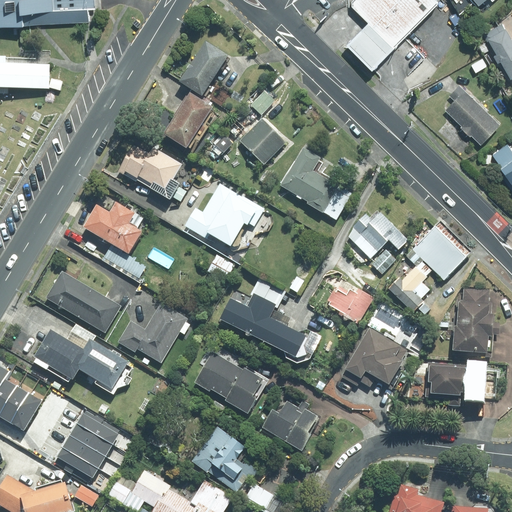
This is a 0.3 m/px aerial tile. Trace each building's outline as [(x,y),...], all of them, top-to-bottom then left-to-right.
[(0,0),(2,24),(89,21),(88,0),(0,0)] [(439,3),(436,0),(346,0),(369,25),(347,44),(369,67),(439,3)] [(511,43),(502,25),(482,35),(494,56),(491,57),(495,63),(497,62),(507,79),(509,78),(511,83),(511,43)] [(208,98),(234,57),(210,42),(185,83),(194,88),(208,98)] [(51,78),(51,64),(0,64),(0,89),(51,90),(51,88),(59,90),(62,82),(51,78)] [(461,91),(457,86),(448,96),(452,100),(442,110),(459,126),(458,128),(467,136),(469,135),(478,144),(498,124),(462,90),(461,91)] [(208,98),(194,88),(175,117),(179,119),(169,136),(192,151),(219,109),(211,104),(213,101),(208,98)] [(266,92),(261,88),(250,100),(254,104),(253,106),(263,115),(277,101),(267,91),(266,92)] [(289,143),(264,119),(243,142),(268,166),(289,143)] [(236,147),(225,136),(211,150),(222,162),(236,147)] [(511,153),(506,145),(491,155),(500,168),(496,171),(511,192),(511,153)] [(187,167),(158,150),(154,157),(136,146),(121,171),(139,183),(140,181),(174,201),(183,184),(178,181),(187,167)] [(340,221),(356,195),(343,187),(317,171),(324,159),(307,148),(284,186),(312,203),(311,205),(327,214),(327,213),(340,221)] [(222,184),(206,213),(198,208),(187,227),(210,240),(212,235),(238,249),(251,226),(254,228),(255,226),(258,228),(268,210),(245,196),(245,197),(222,184)] [(141,215),(121,203),(114,214),(101,206),(88,229),(134,256),(147,234),(142,230),(142,229),(135,225),(141,215)] [(411,242),(382,213),(374,221),(368,214),(355,228),(350,237),(362,250),(359,253),(366,261),(370,257),(373,260),(392,241),(402,251),(411,242)] [(434,271),(446,282),(469,259),(436,227),(413,250),(434,271)] [(397,260),(387,250),(373,265),(383,275),(397,260)] [(434,271),(413,250),(406,257),(417,268),(404,282),(400,278),(390,289),(415,314),(426,303),(423,300),(431,291),(423,284),(428,278),(428,277),(434,271)] [(238,266),(219,255),(210,271),(228,282),(238,266)] [(49,299),(109,334),(124,307),(65,272),(49,299)] [(287,289),(298,295),(301,287),(291,282),(287,289)] [(342,288),(339,293),(336,291),(330,301),(334,303),(332,306),(343,313),(343,314),(361,325),(377,299),(361,289),(359,293),(353,290),(351,294),(342,288)] [(456,355),(495,358),(496,339),(498,339),(500,317),(494,316),(495,303),(491,303),(492,291),(466,289),(465,301),(459,300),(456,343),(457,343),(456,355)] [(223,320),(300,359),(311,337),(273,318),(279,306),(256,294),(249,307),(233,299),(223,320)] [(165,364),(190,320),(163,304),(148,330),(134,322),(121,343),(139,353),(141,350),(165,364)] [(436,325),(439,320),(432,316),(429,321),(436,325)] [(207,323),(202,320),(198,326),(203,329),(207,323)] [(371,329),(343,378),(358,387),(361,382),(371,388),(376,381),(394,391),(409,364),(403,361),(409,351),(371,329)] [(90,356),(89,351),(55,331),(39,358),(42,360),(40,364),(72,384),(74,380),(78,382),(84,371),(83,367),(90,356)] [(83,367),(84,371),(117,391),(133,364),(95,341),(89,351),(90,356),(83,367)] [(227,401),(251,415),(260,399),(257,398),(267,381),(247,369),(246,371),(213,352),(196,383),(211,392),(212,390),(229,399),(227,401)] [(464,398),(484,399),(487,368),(431,363),(428,398),(452,400),(451,406),(463,407),(464,398)] [(327,384),(319,379),(315,386),(323,390),(327,384)] [(53,387),(60,391),(63,386),(56,382),(53,387)] [(0,419),(38,441),(45,429),(36,424),(44,410),(19,395),(13,405),(9,403),(0,419)] [(214,405),(225,411),(227,407),(216,401),(214,405)] [(264,428),(306,454),(316,437),(313,435),(323,419),(309,411),(312,406),(304,402),(300,409),(289,402),(281,414),(275,410),(264,428)] [(254,427),(259,419),(253,415),(249,423),(254,427)] [(212,474),(239,494),(251,478),(247,475),(250,472),(239,464),(250,450),(221,429),(195,463),(211,475),(212,474)] [(150,442),(174,455),(180,444),(156,431),(150,442)] [(102,433),(81,468),(98,478),(111,457),(112,458),(121,444),(102,433)] [(228,511),(237,499),(207,481),(194,504),(172,490),(173,487),(147,472),(135,492),(119,483),(111,496),(137,511),(140,511),(147,502),(157,508),(154,511),(228,511)] [(38,493),(10,476),(0,493),(0,504),(12,511),(78,511),(70,484),(38,493)] [(275,511),(284,497),(258,481),(246,500),(265,511),(275,511)] [(443,511),(445,502),(419,496),(421,489),(403,485),(401,496),(398,495),(394,511),(443,511)] [(100,496),(83,486),(77,497),(94,507),(100,496)]
